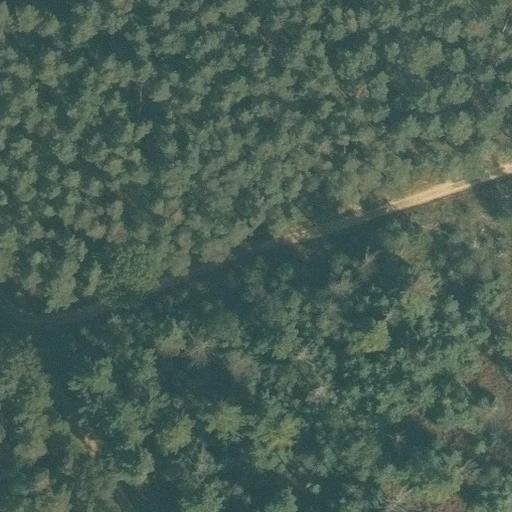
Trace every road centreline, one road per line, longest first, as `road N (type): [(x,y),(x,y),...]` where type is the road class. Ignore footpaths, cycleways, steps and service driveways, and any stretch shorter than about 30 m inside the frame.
road 1 (track): [(17,333),(511,170)]
road 2 (track): [(17,333),(124,511)]
